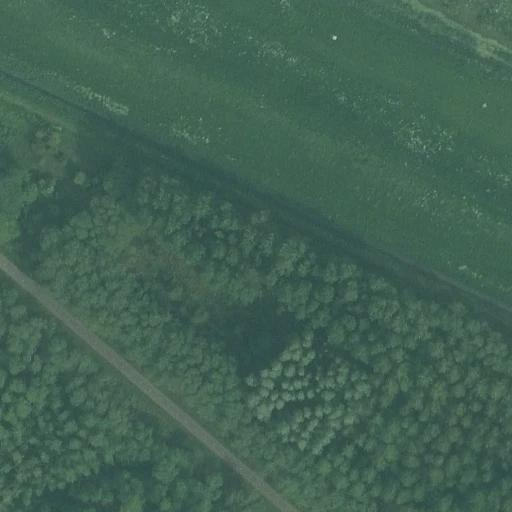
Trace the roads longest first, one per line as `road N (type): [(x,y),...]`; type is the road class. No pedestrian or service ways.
road 1 (track): [(0,94),(511,333)]
road 2 (track): [(45,0),(511,222)]
